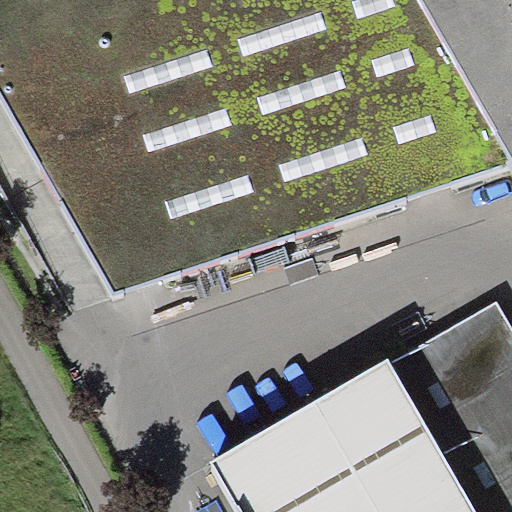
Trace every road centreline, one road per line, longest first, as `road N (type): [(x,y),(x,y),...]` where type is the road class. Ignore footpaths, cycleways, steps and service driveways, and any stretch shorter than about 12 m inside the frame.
road 1 (residential): [(65,389),(497,262)]
road 2 (residential): [(133,511),(65,389)]
road 3 (residential): [(65,389),(0,273)]
